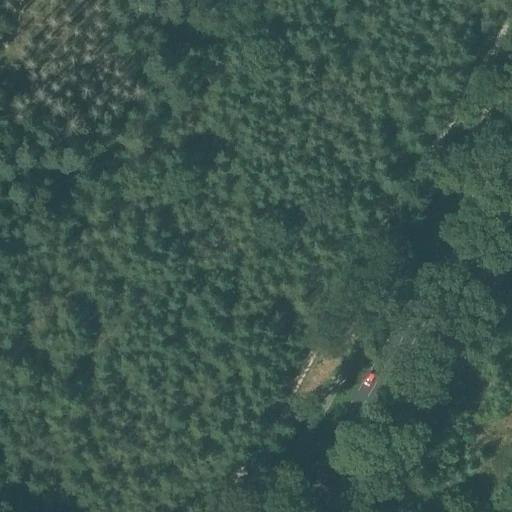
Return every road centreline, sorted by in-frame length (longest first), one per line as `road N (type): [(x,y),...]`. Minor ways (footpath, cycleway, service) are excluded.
road 1 (track): [(220,511),(511,14)]
road 2 (primary): [(301,511),(511,149)]
